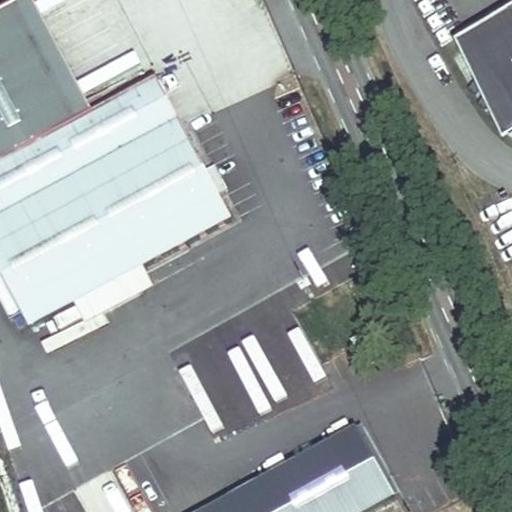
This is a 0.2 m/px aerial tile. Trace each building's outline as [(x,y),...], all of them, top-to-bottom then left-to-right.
[(24,0),(15,5),(77,122),(94,114),(33,0),(24,0)] [(15,5),(0,12),(0,215),(2,220),(0,221),(0,269),(32,328),(88,299),(133,274),(233,221),(218,193),(208,174),(158,79),(94,114),(77,122),(15,5)] [(505,144),(511,139),(511,12),(507,15),(511,23),(511,98),(490,112),(505,144)] [(490,112),(511,98),(511,23),(507,15),(457,45),(490,112)] [(215,170),(208,174),(218,193),(225,189),(215,170)] [(142,292),(133,274),(88,299),(97,316),(142,292)] [(267,392),(289,382),(266,332),(228,349),(254,407),(270,399),(267,392)] [(270,399),(292,389),(289,382),(267,392),(270,399)] [(369,511),(396,498),(358,430),(210,511),(369,511)] [(80,511),(141,511),(116,465),(69,490),(80,511)]
